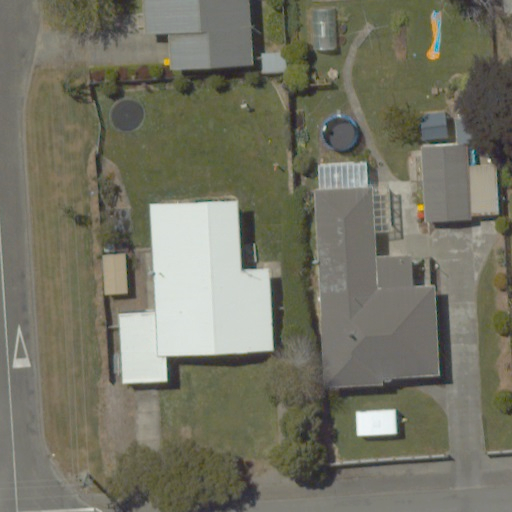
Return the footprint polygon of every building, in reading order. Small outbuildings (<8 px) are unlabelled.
[(246,0),(140,0),(141,25),(164,24),(166,60),(249,56),(246,0)] [(511,0),(492,0),(492,9),(511,9),(511,0)] [(495,139),(421,140),(423,214),(497,212),(495,139)] [(387,370),(437,369),(435,283),(379,284),(377,176),(314,177),(319,377),(387,376),(387,370)] [(235,196),(149,198),(152,307),(120,308),(122,374),(169,372),(169,350),(273,347),(270,268),(237,269),(235,196)]
